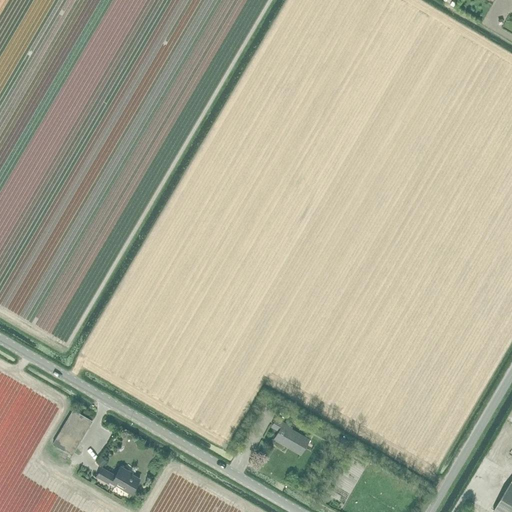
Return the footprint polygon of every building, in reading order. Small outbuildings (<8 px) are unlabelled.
[(73,409),(52,444),(72,455),(93,421),(73,409)] [(301,454),(309,439),(291,429),(292,427),(276,418),(271,426),(278,430),(274,439),(301,454)] [(345,439),(335,432),(330,441),(340,447),(345,439)] [(101,457),(96,462),(101,467),(106,462),(101,457)] [(116,486),(131,495),(140,479),(133,474),(133,473),(121,466),(115,475),(102,467),(96,477),(115,488),(116,486)] [(511,511),(511,486),(497,511),(511,511)]
